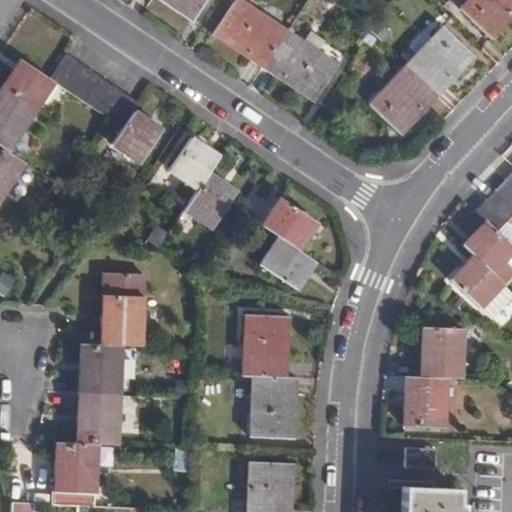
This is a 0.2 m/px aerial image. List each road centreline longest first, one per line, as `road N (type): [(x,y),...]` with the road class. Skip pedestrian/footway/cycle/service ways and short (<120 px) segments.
road 1 (residential): [(69,0),(395,217)]
road 2 (residential): [(395,217),(356,336),(340,511)]
road 3 (residential): [(511,90),(395,217)]
